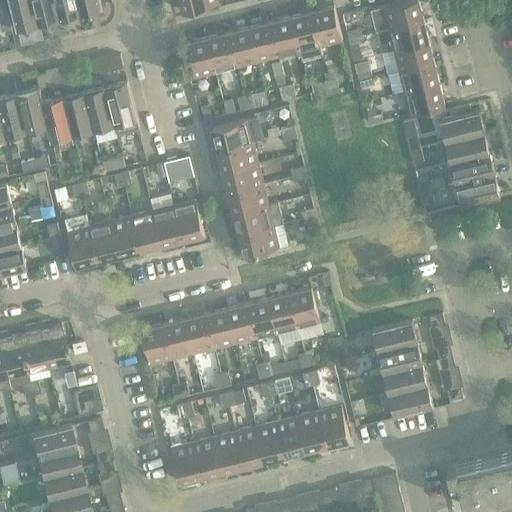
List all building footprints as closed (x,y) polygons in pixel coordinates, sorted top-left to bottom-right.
[(38,22),(32,0),(9,0),(16,28),(38,22)] [(59,17),(55,0),(32,0),(38,22),(59,17)] [(55,0),(59,17),(80,12),(77,0),(55,0)] [(77,0),(80,12),(102,6),(100,0),(77,0)] [(217,0),(180,0),(183,11),(218,2),(217,0)] [(377,30),(389,27),(424,19),(419,0),(406,0),(372,8),(377,30)] [(0,16),(8,15),(5,1),(0,2),(0,16)] [(312,10),(321,45),(343,39),(334,4),(312,10)] [(291,15),(300,50),(321,45),(312,10),(291,15)] [(8,15),(0,16),(0,26),(1,31),(12,28),(8,15)] [(300,50),(291,15),(270,20),(279,55),(300,50)] [(389,27),(394,48),(429,40),(424,19),(389,27)] [(249,25),(258,60),(279,55),(270,20),(249,25)] [(258,60),(249,25),(228,31),(237,65),(258,60)] [(349,38),(362,34),(360,27),(347,31),(349,38)] [(207,36),(216,71),(237,65),(228,31),(207,36)] [(362,34),(349,38),(350,45),(364,41),(362,34)] [(216,71),(207,36),(185,41),(193,76),(216,71)] [(394,48),(400,69),(434,61),(429,40),(394,48)] [(120,53),(110,56),(113,69),(123,67),(120,53)] [(88,61),(78,64),(81,77),(91,75),(88,61)] [(400,69),(405,90),(439,82),(434,61),(400,69)] [(78,64),(68,66),(71,80),(81,77),(78,64)] [(359,80),(372,76),(371,69),(357,73),(359,80)] [(46,71),(36,74),(39,86),(40,86),(40,87),(49,85),(46,71)] [(372,76),(359,80),(361,87),(374,83),(372,76)] [(329,80),(333,93),(340,91),(336,78),(329,80)] [(127,79),(105,85),(115,123),(117,132),(139,127),(137,117),(127,79)] [(333,93),(329,80),(322,81),(326,95),(333,93)] [(286,84),(289,98),(296,96),(293,82),(286,84)] [(439,82),(405,90),(410,112),(445,104),(439,82)] [(289,98),(286,84),(279,86),(282,100),(289,98)] [(94,128),(115,123),(105,85),(84,90),(94,128)] [(39,86),(18,91),(27,130),(47,125),(48,125),(42,100),(43,100),(40,87),(40,86),(39,86)] [(73,133),(94,128),(84,90),(63,95),(73,133)] [(18,91),(0,95),(0,108),(6,135),(27,130),(18,91)] [(244,95),(247,108),(254,106),(251,93),(244,95)] [(42,100),(48,125),(47,125),(51,139),(54,138),(56,147),(73,143),(71,134),(73,133),(63,95),(43,100),(42,100)] [(237,96),(240,110),(247,108),(244,95),(237,96)] [(278,125),(294,122),(291,103),(262,108),(266,135),(279,133),(278,125)] [(201,105),(204,119),(211,117),(208,104),(201,105)] [(446,140),(484,131),(479,109),(441,118),(446,140)] [(370,123),(383,119),(381,112),(368,116),(370,123)] [(218,149),(253,141),(247,118),(212,127),(218,149)] [(282,133),(295,130),(294,123),(280,126),(282,133)] [(295,130),(282,133),(283,140),(297,137),(295,130)] [(484,131),(446,140),(451,161),(490,152),(484,131)] [(418,133),(407,136),(414,163),(424,160),(418,133)] [(223,170),(258,162),(253,141),(218,149),(223,170)] [(17,146),(11,147),(13,158),(20,156),(17,146)] [(490,152),(451,161),(456,182),(495,173),(490,152)] [(34,158),(37,168),(51,165),(48,154),(34,158)] [(189,156),(178,158),(181,171),(192,169),(189,156)] [(21,161),(24,172),(37,168),(34,158),(21,161)] [(163,161),(166,175),(173,173),(170,159),(163,161)] [(166,175),(163,161),(156,163),(159,176),(166,175)] [(258,162),(223,170),(228,191),(263,183),(258,162)] [(0,166),(0,177),(8,175),(6,165),(0,166)] [(292,175),(306,172),(304,165),(290,168),(292,175)] [(121,171),(124,185),(131,183),(128,170),(121,171)] [(124,185),(121,171),(114,173),(117,187),(124,185)] [(294,182),(307,179),(306,172),(292,175),(294,182)] [(456,182),(462,205),(500,195),(495,173),(456,182)] [(434,202),(428,175),(417,178),(424,205),(434,202)] [(37,183),(40,196),(51,193),(47,180),(37,183)] [(86,180),(79,182),(82,195),(89,194),(86,180)] [(0,205),(12,203),(6,181),(0,182),(0,205)] [(75,197),(82,195),(79,182),(72,183),(75,197)] [(233,212),(268,204),(263,183),(228,191),(233,212)] [(65,186),(54,189),(57,200),(68,197),(65,186)] [(43,209),(54,207),(51,193),(40,196),(43,209)] [(174,204),(182,239),(204,233),(196,199),(174,204)] [(277,202),(233,212),(239,233),(282,222),(277,202)] [(0,227),(17,224),(12,203),(0,205),(0,227)] [(153,209),(161,244),(182,239),(174,204),(153,209)] [(303,217),(316,214),(314,207),(301,210),(303,217)] [(161,244),(153,209),(132,214),(140,249),(161,244)] [(76,265),(98,260),(90,225),(87,213),(65,218),(76,265)] [(111,220),(119,254),(140,249),(132,214),(111,220)] [(316,214),(303,217),(304,224),(318,221),(316,214)] [(119,254),(111,220),(90,225),(98,260),(119,254)] [(318,221),(304,224),(306,232),(313,236),(321,234),(318,221)] [(47,225),(50,238),(61,235),(58,222),(47,225)] [(273,225),(239,233),(244,255),(288,244),(282,223),(273,225)] [(17,224),(0,227),(0,249),(22,245),(17,224)] [(54,252),(64,249),(61,235),(50,238),(54,252)] [(22,245),(0,249),(0,273),(27,267),(22,245)] [(328,273),(315,276),(318,286),(330,283),(328,273)] [(290,291),(298,326),(320,320),(312,286),(290,291)] [(269,296),(277,331),(298,326),(290,291),(269,296)] [(248,301),(256,336),(277,331),(269,296),(248,301)] [(227,306),(235,341),(256,336),(248,301),(227,306)] [(206,311),(214,346),(235,341),(227,306),(206,311)] [(185,316),(194,351),(214,346),(206,311),(185,316)] [(445,322),(442,311),(429,315),(431,325),(445,322)] [(164,321),(173,356),(194,351),(185,316),(164,321)] [(373,328),(379,350),(417,340),(412,318),(373,328)] [(37,322),(47,363),(70,358),(61,321),(52,323),(51,319),(37,322)] [(173,356),(164,321),(142,327),(151,361),(173,356)] [(47,363),(37,322),(23,326),(25,330),(17,332),(27,369),(47,363)] [(0,351),(6,374),(7,374),(27,369),(17,332),(10,334),(9,329),(0,331),(0,351)] [(75,352),(86,349),(84,340),(73,343),(75,352)] [(384,371),(422,361),(417,340),(379,350),(384,371)] [(450,343),(437,347),(442,367),(455,364),(450,343)] [(298,353),(302,367),(315,363),(312,350),(298,353)] [(0,351),(0,385),(9,383),(7,374),(6,374),(0,351)] [(256,364),(260,377),(274,374),(270,360),(256,364)] [(422,361),(384,371),(389,392),(427,382),(422,361)] [(320,383),(317,369),(302,373),(306,387),(320,383)] [(69,385),(76,383),(73,370),(65,372),(69,385)] [(214,374),(218,387),(232,384),(228,371),(214,374)] [(29,380),(33,394),(41,392),(37,378),(29,380)] [(278,393),(275,379),(261,383),(264,397),(278,393)] [(33,394),(29,380),(22,382),(26,396),(33,394)] [(173,385),(176,398),(189,394),(186,381),(173,385)] [(427,382),(389,392),(395,414),(433,404),(427,382)] [(72,390),(79,415),(103,409),(97,384),(72,390)] [(447,389),(450,399),(463,396),(461,385),(447,389)] [(243,387),(233,390),(236,403),(246,401),(243,387)] [(233,390),(219,393),(222,406),(236,403),(233,390)] [(180,417),(194,414),(191,401),(177,404),(180,417)] [(318,410),(326,442),(348,437),(340,404),(318,410)] [(297,414),(305,447),(326,442),(318,410),(297,414)] [(276,419),(284,452),(305,447),(297,414),(276,419)] [(90,430),(103,427),(101,417),(87,420),(90,430)] [(255,424),(263,457),(284,452),(276,419),(255,424)] [(38,455),(76,445),(70,423),(33,433),(38,455)] [(234,429),(242,462),(263,457),(255,424),(234,429)] [(213,434),(221,467),(242,462),(234,429),(213,434)] [(192,439),(200,472),(221,467),(213,434),(192,439)] [(200,472),(192,439),(171,444),(178,477),(200,472)] [(76,445),(38,455),(43,476),(81,466),(76,445)] [(98,462),(111,458),(109,448),(95,452),(98,462)] [(460,480),(462,486),(467,506),(511,495),(511,456),(459,469),(458,462),(448,465),(453,482),(460,480)] [(111,458),(98,462),(100,472),(114,469),(111,458)] [(16,462),(0,465),(0,467),(4,481),(22,476),(16,462)] [(48,496),(86,487),(81,466),(43,476),(48,496)] [(380,508),(380,511),(405,511),(395,471),(361,480),(364,493),(374,491),(379,508),(380,508)] [(339,485),(319,490),(322,504),(343,499),(339,485)] [(51,511),(74,511),(91,508),(86,487),(48,496),(51,511)] [(108,504),(122,500),(119,490),(106,493),(108,504)] [(297,496),(277,501),(279,511),(289,511),(301,509),(297,496)] [(122,500),(108,504),(110,511),(118,511),(124,511),(122,500)]
